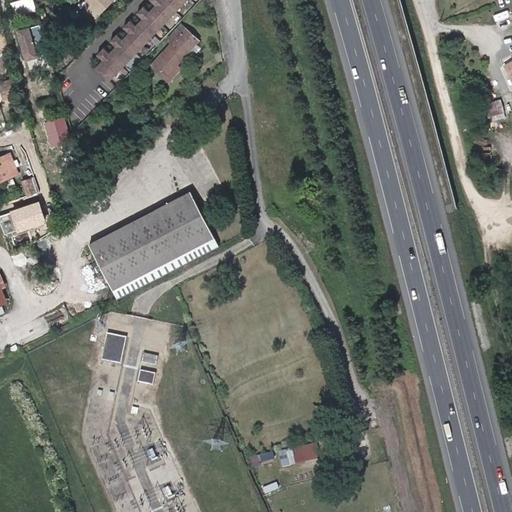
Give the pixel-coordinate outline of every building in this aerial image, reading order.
[(84,0),(89,5),(87,8),(98,18),(114,0),(84,0)] [(159,0),(96,67),(112,81),(188,0),(159,0)] [(26,39),(34,37),(30,26),(17,30),(25,54),(30,52),(26,39)] [(170,70),(176,63),(198,40),(186,28),(152,63),(158,70),(164,65),(170,70)] [(181,68),(176,63),(170,70),(164,65),(158,70),(168,80),(181,68)] [(0,91),(1,94),(15,89),(13,79),(0,83),(0,91)] [(487,103),(492,121),(508,116),(502,98),(487,103)] [(50,138),(72,133),(67,114),(45,120),(50,138)] [(0,156),(0,180),(21,172),(20,168),(16,169),(10,153),(0,156)] [(22,180),(27,195),(39,190),(34,175),(22,180)] [(192,189),(92,241),(115,286),(215,234),(192,189)] [(39,201),(10,211),(17,231),(46,221),(39,201)] [(0,278),(0,313),(11,309),(0,278)] [(107,332),(102,358),(122,362),(128,336),(107,332)] [(143,361),(157,363),(158,354),(144,352),(143,361)] [(141,369),(139,381),(154,383),(156,372),(141,369)] [(296,462),(320,456),(317,444),(293,449),(296,462)] [(278,485),(263,488),(265,496),(280,492),(278,485)]
